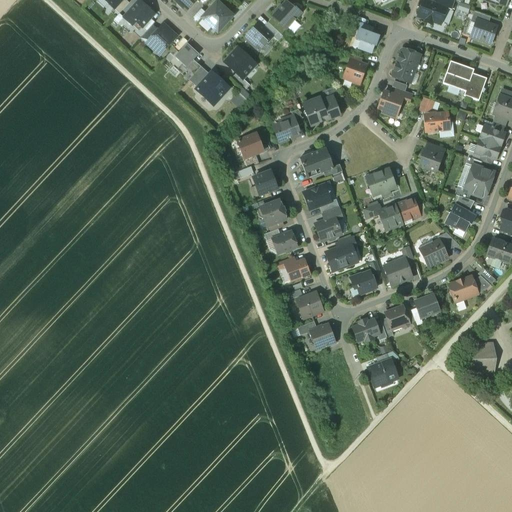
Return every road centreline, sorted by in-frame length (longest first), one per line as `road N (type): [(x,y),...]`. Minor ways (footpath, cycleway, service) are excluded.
road 1 (track): [(47,0),(193,144),(330,470),(436,359)]
road 2 (residential): [(359,111),(327,137),(278,155),(337,314)]
road 3 (residential): [(511,154),(476,248),(446,277),(337,314)]
road 4 (residential): [(155,0),(218,54),(265,0)]
